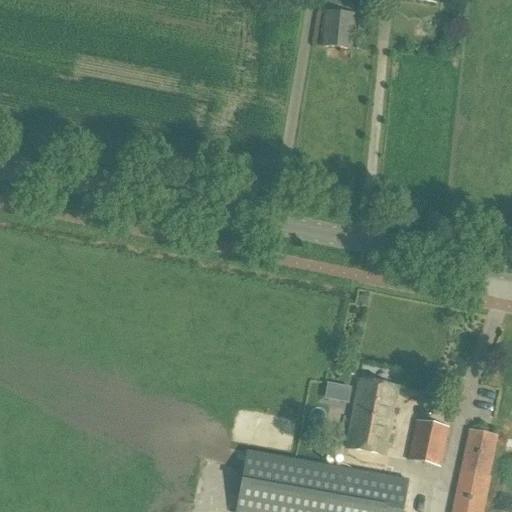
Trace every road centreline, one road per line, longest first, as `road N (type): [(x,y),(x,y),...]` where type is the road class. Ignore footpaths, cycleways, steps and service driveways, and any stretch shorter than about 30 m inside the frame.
road 1 (tertiary): [(511,276),(0,172)]
road 2 (unknown): [(358,246),(379,0)]
